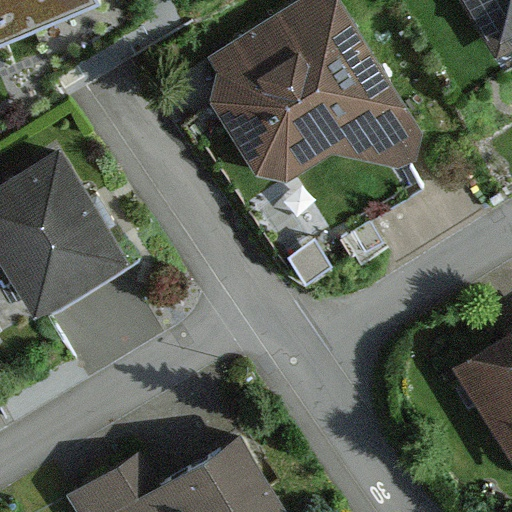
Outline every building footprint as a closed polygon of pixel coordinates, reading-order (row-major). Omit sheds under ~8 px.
[(0,0),(0,17),(39,0),(0,0)] [(424,129),(342,0),(297,0),(218,50),(217,102),(261,176),(291,180),(341,149),(401,166),(418,160),(424,129)] [(511,52),(511,0),(460,0),(499,60),(511,52)] [(132,256),(65,142),(0,179),(0,249),(37,312),(132,256)] [(511,322),(504,328),(507,334),(457,365),(511,454),(511,322)] [(143,451),(72,491),(83,511),(291,511),(246,431),(160,480),(143,451)]
